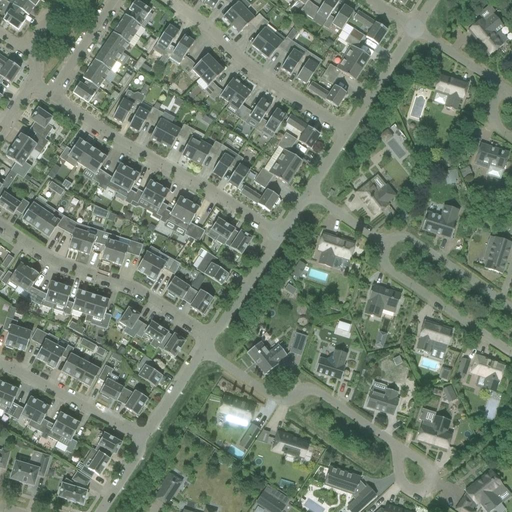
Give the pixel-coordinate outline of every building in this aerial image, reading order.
[(28,16),(34,7),(24,0),(16,0),(13,5),(25,13),(24,14),(28,16)] [(205,0),(203,4),(213,11),(220,0),(225,0),(228,2),(229,0),(205,0)] [(244,0),(229,0),(228,2),(233,7),(222,18),(230,26),(246,11),(251,6),(244,0)] [(309,0),(296,0),(304,6),(300,11),(306,16),(313,6),(308,2),(309,0)] [(325,0),(319,10),(313,6),(306,16),(312,20),(316,15),(326,21),(329,16),(338,3),(333,0),(325,0)] [(129,18),(140,26),(143,28),(152,16),(149,14),(150,11),(135,1),(128,11),(132,13),(129,18)] [(21,19),(24,14),(25,13),(13,5),(9,11),(8,10),(3,16),(5,17),(3,20),(18,31),(25,21),(21,19)] [(329,16),(326,21),(322,27),(328,30),(331,25),(341,31),(353,13),(343,6),(334,20),(329,16)] [(499,22),(492,14),(494,12),(489,6),(478,15),(482,19),(467,31),(488,56),(502,45),(494,34),(503,27),(499,22)] [(250,24),(255,29),(263,19),(259,15),(254,19),(246,11),(230,26),(238,35),(250,24)] [(353,19),(371,30),(365,38),(377,46),(387,31),(357,12),(353,19)] [(129,18),(125,16),(119,25),(134,35),(140,26),(129,18)] [(259,53),(273,36),(264,29),(268,23),(263,19),(255,29),(260,33),(250,46),(259,53)] [(134,35),(119,25),(113,34),(128,44),(134,35)] [(157,44),(152,51),(162,57),(157,64),(163,67),(168,60),(175,49),(170,46),(179,33),(169,26),(163,34),(157,44)] [(353,29),(348,36),(359,43),(364,36),(353,29)] [(269,60),(278,48),(284,52),(291,42),(286,38),(285,40),(276,33),(273,36),(259,53),(261,54),(261,55),(265,59),(266,58),(269,60)] [(128,44),(113,34),(107,43),(122,53),(128,44)] [(175,49),(168,60),(178,66),(177,67),(182,71),(191,61),(184,57),(194,43),(184,36),(175,49)] [(355,49),(359,43),(348,36),(344,43),(351,47),(343,58),(361,70),(369,58),(355,49)] [(150,38),(146,44),(151,47),(155,42),(150,38)] [(289,56),(281,69),(291,75),(299,62),(306,52),(291,42),(284,52),(289,56)] [(122,53),(107,43),(101,52),(116,62),(122,53)] [(147,52),(151,47),(146,44),(143,49),(147,52)] [(116,62),(101,52),(95,61),(110,71),(116,62)] [(312,55),(306,52),(299,62),(305,66),(296,79),(306,85),(318,67),(308,61),(312,55)] [(196,66),(191,61),(182,71),(187,75),(192,71),(200,79),(215,64),(213,62),(214,61),(210,57),(209,58),(207,55),(196,66)] [(0,80),(2,78),(10,84),(20,70),(0,56),(0,80)] [(140,58),(137,63),(141,66),(145,61),(140,58)] [(354,81),(361,70),(343,58),(336,69),(329,65),(325,71),(336,79),(340,73),(354,81)] [(110,71),(95,61),(88,70),(104,80),(110,71)] [(138,72),(141,66),(137,63),(133,68),(138,72)] [(223,72),(215,64),(200,79),(208,87),(203,91),(203,92),(209,98),(217,88),(212,83),(223,72)] [(104,80),(88,70),(82,79),(86,81),(98,89),(104,80)] [(336,79),(325,71),(321,78),(332,85),(336,79)] [(126,74),(122,79),(127,83),(130,77),(126,74)] [(434,92),(448,96),(444,108),(456,111),(459,100),(462,101),(468,84),(439,75),(434,92)] [(123,88),(127,83),(122,79),(118,85),(123,88)] [(229,104),(241,86),(238,84),(239,83),(236,81),(235,82),(232,80),(223,92),(217,88),(209,98),(215,103),(219,97),(229,104)] [(94,95),(98,89),(86,81),(83,86),(79,84),(72,94),(88,104),(90,101),(92,102),(96,96),(94,95)] [(334,86),(329,94),(311,83),(307,89),(336,109),(342,100),(343,101),(346,96),(345,96),(346,94),(334,86)] [(251,93),(241,86),(229,104),(238,111),(234,116),(240,120),(247,110),(242,106),(251,93)] [(115,100),(118,95),(114,92),(110,97),(115,100)] [(130,111),(136,114),(138,109),(145,97),(137,93),(133,95),(129,103),(122,100),(117,110),(112,119),(123,125),(130,111)] [(252,113),(247,110),(240,120),(245,124),(249,118),(259,125),(262,120),(271,107),(260,100),(252,113)] [(146,120),(152,122),(158,111),(152,108),(149,114),(138,109),(136,114),(128,128),(139,133),(146,120)] [(29,130),(35,134),(36,134),(44,140),(45,140),(52,129),(47,125),(52,119),(38,109),(30,121),(34,123),(29,130)] [(262,120),(259,125),(255,130),(260,134),(261,132),(271,139),(286,116),(276,110),(267,123),(262,120)] [(157,125),(150,139),(160,145),(170,126),(174,119),(164,113),(163,114),(158,111),(152,122),(157,125)] [(285,123),(303,134),(298,142),(310,150),(319,135),(290,116),(285,123)] [(178,136),(183,139),(189,128),(183,125),(180,131),(170,126),(160,145),(170,150),(178,136)] [(191,162),(201,143),(191,137),(195,131),(189,128),(183,139),(188,142),(181,156),(191,162)] [(380,137),(383,141),(390,135),(387,131),(380,137)] [(285,133),(281,140),(292,147),(296,140),(285,133)] [(48,142),(45,140),(44,140),(36,134),(35,134),(30,141),(21,135),(17,140),(16,138),(13,143),(14,144),(13,146),(29,157),(33,150),(40,155),(42,151),(48,142)] [(77,163),(88,146),(79,140),(71,151),(66,148),(59,158),(73,168),(76,163),(77,163)] [(283,151),(276,162),(294,174),(302,162),(288,153),(292,147),(281,140),(277,147),(283,151)] [(209,153),(215,157),(221,146),(215,142),(212,148),(201,143),(191,162),(193,163),(193,164),(198,167),(198,166),(201,167),(209,153)] [(503,170),(504,169),(505,169),(507,164),(505,163),(509,153),(480,144),(473,165),(488,170),(489,166),(503,170)] [(29,157),(13,146),(5,157),(15,164),(10,171),(23,179),(31,168),(24,163),(29,157)] [(86,169),(97,152),(88,146),(77,163),(86,169)] [(230,167),(233,162),(237,156),(221,146),(215,157),(220,160),(212,173),(222,180),(230,167)] [(98,153),(97,152),(86,169),(95,175),(91,180),(98,185),(105,174),(99,170),(106,159),(105,158),(105,157),(106,157),(99,152),(98,152),(99,153),(98,153)] [(237,156),(233,162),(230,167),(236,170),(227,183),(237,190),(243,181),(249,172),(239,165),(243,160),(237,156)] [(286,186),(294,174),(276,162),(268,173),(262,169),(258,176),(269,183),(273,177),(286,186)] [(116,193),(129,170),(119,165),(112,178),(105,174),(98,185),(97,187),(105,192),(107,188),(116,193)] [(54,166),(48,176),(53,179),(59,168),(54,166)] [(459,172),(462,179),(470,175),(467,168),(459,172)] [(131,171),(129,170),(116,193),(126,199),(124,202),(130,205),(132,202),(136,194),(130,191),(139,176),(136,174),(137,173),(132,170),(131,171)] [(444,173),(445,182),(457,179),(456,171),(444,173)] [(269,183),(258,176),(253,182),(264,189),(269,183)] [(68,190),(71,185),(65,181),(61,186),(68,190)] [(146,211),(159,187),(149,181),(143,193),(138,190),(136,194),(132,202),(130,205),(135,208),(139,207),(146,211)] [(54,192),(57,187),(51,183),(47,188),(54,192)] [(394,198),(385,186),(375,194),(367,184),(355,194),(374,217),(388,206),(387,204),(394,198)] [(60,197),(64,191),(57,187),(54,192),(60,197)] [(169,192),(159,187),(146,211),(153,215),(152,217),(159,221),(161,218),(165,210),(167,207),(162,204),(169,192)] [(244,187),(239,194),(269,213),(274,204),(276,205),(278,200),(277,200),(278,198),(267,190),(261,198),(244,187)] [(20,204),(4,194),(0,199),(0,206),(13,216),(16,212),(21,215),(27,207),(29,204),(23,200),(20,204)] [(176,226),(189,203),(179,198),(171,213),(165,210),(161,218),(159,221),(165,224),(167,221),(176,226)] [(21,220),(31,227),(45,205),(36,199),(21,220)] [(190,204),(189,203),(176,226),(186,232),(184,235),(190,238),(196,227),(190,224),(199,209),(197,207),(197,206),(191,203),(190,204)] [(31,227),(39,233),(54,211),(45,205),(31,227)] [(95,206),(92,214),(114,222),(117,214),(95,206)] [(427,213),(424,221),(421,230),(451,240),(456,222),(455,222),(458,211),(444,206),(440,217),(427,213)] [(402,210),(395,216),(396,216),(401,222),(407,217),(402,210)] [(64,232),(69,221),(63,217),(54,211),(39,233),(49,239),(56,228),(64,232)] [(227,241),(234,231),(234,230),(218,220),(212,228),(210,231),(219,236),(215,241),(223,246),(224,245),(227,241)] [(78,253),(85,233),(86,228),(77,225),(69,221),(64,232),(72,236),(68,249),(78,253)] [(204,232),(196,227),(190,238),(198,243),(199,240),(204,232)] [(99,245),(102,233),(86,228),(85,233),(78,253),(89,256),(93,243),(99,245)] [(239,234),(234,231),(227,241),(224,245),(241,256),(251,239),(240,232),(239,234)] [(111,263),(117,244),(119,238),(102,233),(99,245),(104,247),(100,260),(103,260),(102,262),(109,264),(109,263),(111,263)] [(322,234),(319,244),(317,252),(321,253),(318,264),(331,269),(335,257),(348,262),(354,244),(322,234)] [(490,237),(488,243),(485,253),(488,254),(484,269),(501,275),(511,243),(494,238),(493,238),(490,237)] [(126,254),(132,256),(136,244),(129,242),(128,247),(117,244),(111,263),(122,267),(126,254)] [(142,246),(136,244),(132,256),(138,258),(142,246)] [(146,276),(156,259),(146,253),(136,271),(146,276)] [(168,273),(174,262),(159,253),(156,259),(146,276),(147,277),(147,278),(146,277),(146,278),(154,282),(154,281),(156,282),(162,270),(168,273)] [(196,270),(204,275),(212,281),(221,286),(224,282),(225,282),(228,278),(227,277),(228,275),(217,268),(221,262),(207,253),(196,270)] [(6,270),(13,259),(8,256),(1,266),(6,270)] [(180,265),(174,262),(168,273),(173,276),(180,265)] [(297,279),(305,266),(299,262),(291,274),(297,279)] [(15,292),(18,287),(29,270),(20,264),(13,275),(8,272),(1,283),(15,292)] [(30,271),(29,270),(18,287),(28,294),(25,299),(33,303),(39,291),(31,288),(38,277),(38,276),(38,275),(30,270),(30,271)] [(182,301),(189,288),(174,278),(166,291),(168,292),(167,294),(173,298),(174,296),(182,301)] [(61,286),(50,282),(46,295),(39,291),(33,303),(40,307),(41,306),(53,310),(61,286)] [(73,304),(67,302),(71,289),(68,288),(69,287),(64,285),(63,287),(61,286),(53,310),(63,313),(63,314),(69,316),(71,311),(73,304)] [(396,309),(398,305),(401,295),(372,286),(367,300),(369,301),(364,315),(379,319),(382,309),(394,313),(395,309),(396,309)] [(198,294),(189,288),(182,301),(190,306),(189,308),(202,316),(202,315),(204,316),(207,311),(205,310),(213,299),(200,291),(198,294)] [(82,314),(88,295),(77,291),(73,304),(71,311),(82,314)] [(88,295),(82,314),(92,317),(98,298),(88,295)] [(100,298),(98,298),(92,317),(102,321),(100,326),(107,328),(111,316),(105,314),(109,301),(107,301),(107,300),(108,300),(100,297),(99,298),(100,298)] [(128,309),(119,323),(126,327),(122,332),(133,339),(135,335),(142,324),(137,321),(140,316),(134,313),(135,311),(131,308),(130,310),(128,309)] [(14,349),(21,329),(15,328),(17,322),(6,318),(2,331),(8,333),(4,345),(6,346),(5,348),(12,350),(13,348),(14,349)] [(429,349),(444,353),(446,348),(447,348),(452,330),(424,321),(418,339),(419,339),(416,350),(427,354),(429,349)] [(75,332),(78,326),(71,323),(68,328),(75,332)] [(135,335),(141,339),(144,334),(153,340),(149,346),(156,350),(157,348),(160,344),(167,333),(167,334),(168,333),(151,323),(148,328),(142,324),(135,335)] [(84,330),(78,326),(75,332),(81,335),(84,330)] [(25,352),(28,343),(31,333),(21,329),(14,349),(25,352)] [(36,344),(42,333),(36,330),(35,332),(30,341),(36,344)] [(55,346),(58,340),(48,335),(48,336),(42,333),(36,344),(42,347),(35,359),(45,364),(55,346)] [(172,337),(167,334),(167,333),(160,344),(157,348),(165,353),(174,359),(185,342),(174,335),(172,337)] [(295,334),(293,342),(304,345),(306,338),(295,334)] [(86,349),(89,343),(82,339),(79,345),(86,349)] [(269,353),(262,345),(260,342),(247,353),(265,376),(280,364),(278,362),(286,356),(278,345),(269,353)] [(96,347),(89,343),(86,349),(93,352),(96,347)] [(61,358),(67,360),(67,361),(70,355),(73,349),(67,346),(65,351),(55,346),(45,364),(47,365),(46,365),(46,366),(53,370),(54,369),(53,369),(54,369),(55,369),(61,358)] [(96,354),(102,357),(105,352),(99,348),(96,354)] [(319,358),(315,373),(340,381),(345,367),(343,366),(347,355),(334,350),(332,357),(325,360),(319,358)] [(70,378),(80,360),(70,355),(67,361),(67,360),(61,372),(70,378)] [(476,356),(472,366),(470,373),(479,376),(479,375),(486,377),(482,390),(494,394),(498,382),(499,382),(504,365),(484,359),(476,356)] [(163,379),(161,378),(162,377),(151,370),(155,364),(144,357),(137,368),(142,371),(138,377),(155,388),(158,383),(160,384),(163,379)] [(461,359),(457,372),(465,375),(469,361),(461,359)] [(80,383),(89,365),(80,360),(70,378),(80,383)] [(99,370),(89,365),(80,383),(90,388),(99,370)] [(98,380),(105,383),(99,393),(102,395),(101,396),(108,400),(109,398),(116,402),(123,389),(114,384),(118,378),(110,374),(112,370),(105,366),(98,380)] [(439,375),(438,380),(447,383),(449,378),(439,375)] [(8,386),(0,404),(0,410),(3,412),(3,413),(12,418),(18,407),(12,404),(18,391),(15,389),(16,388),(11,385),(10,387),(8,386)] [(450,386),(442,389),(448,403),(456,400),(450,386)] [(370,391),(368,398),(365,407),(393,417),(399,400),(395,399),(397,393),(385,389),(385,391),(372,387),(371,391),(370,391)] [(133,394),(123,389),(116,402),(125,406),(124,408),(136,416),(137,415),(139,416),(142,411),(140,411),(147,400),(135,391),(133,394)] [(226,421),(246,428),(247,424),(249,424),(254,407),(223,397),(218,414),(227,417),(226,421)] [(30,421),(40,403),(30,398),(23,410),(18,407),(12,418),(18,421),(20,416),(30,421)] [(43,420),(49,408),(40,403),(30,421),(27,426),(42,434),(48,423),(43,420)] [(416,442),(446,452),(452,435),(446,433),(450,421),(434,416),(435,414),(422,410),(418,421),(422,422),(416,442)] [(57,442),(70,419),(60,414),(54,426),(48,423),(42,434),(40,438),(46,441),(48,437),(57,442)] [(80,424),(70,419),(57,442),(67,448),(65,451),(71,454),(77,443),(71,440),(80,424)] [(252,426),(245,435),(253,440),(259,430),(252,426)] [(263,430),(255,442),(256,441),(266,444),(269,433),(263,431),(263,430)] [(275,440),(272,450),(283,454),(283,455),(285,456),(285,455),(303,460),(309,443),(293,438),(293,437),(277,432),(274,440),(275,440)] [(95,451),(98,453),(109,460),(113,454),(115,455),(121,443),(104,434),(95,451)] [(0,468),(4,470),(10,452),(2,450),(0,455),(0,468)] [(109,460),(98,453),(88,469),(84,466),(80,472),(90,479),(91,479),(94,474),(99,476),(109,460)] [(49,457),(41,455),(40,461),(31,458),(29,466),(15,462),(10,480),(20,482),(19,483),(27,486),(28,485),(33,487),(36,476),(43,478),(49,457)] [(323,485),(323,486),(351,495),(351,497),(354,501),(346,508),(349,511),(357,511),(375,496),(366,486),(365,487),(359,481),(360,478),(329,468),(328,469),(328,470),(323,484),(323,485)] [(465,493),(455,509),(459,511),(475,511),(476,511),(472,509),(474,507),(475,505),(476,506),(479,503),(486,511),(489,511),(495,508),(500,504),(501,503),(496,497),(505,490),(496,479),(490,471),(464,491),(465,493)] [(89,481),(90,479),(80,472),(78,474),(77,473),(72,480),(73,481),(72,483),(65,479),(62,484),(60,489),(59,488),(56,496),(58,496),(57,498),(69,501),(74,503),(82,505),(84,499),(86,500),(88,494),(86,493),(86,492),(83,491),(84,488),(85,489),(90,481),(89,481)] [(155,498),(166,505),(181,482),(169,474),(161,486),(162,487),(155,498)] [(255,504),(267,511),(281,511),(285,506),(289,500),(267,485),(255,504)] [(298,492),(289,486),(284,494),(293,500),(298,492)]
